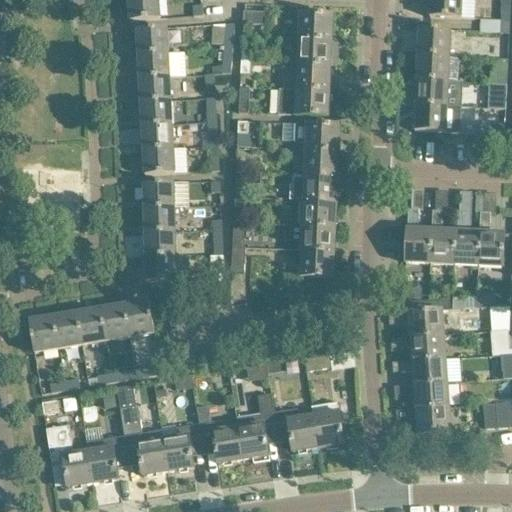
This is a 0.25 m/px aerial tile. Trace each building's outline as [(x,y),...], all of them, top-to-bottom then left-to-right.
[(159,0),(137,0),(129,1),(131,24),(161,22),(159,0)] [(461,0),(430,0),(430,20),(461,21),(461,0)] [(203,18),(203,7),(194,8),(194,19),(203,18)] [(502,10),(501,23),(510,23),(511,11),(502,10)] [(270,15),(244,14),(243,26),(269,28),(270,15)] [(301,16),(299,43),(332,45),(332,43),(334,18),(301,16)] [(510,23),(501,23),(500,36),(509,36),(510,23)] [(226,27),(225,52),(233,53),(235,27),(226,27)] [(137,32),(139,59),(169,57),(168,30),(137,32)] [(420,31),(419,56),(450,58),(451,33),(420,31)] [(299,43),(298,68),(331,70),(331,68),(338,69),(338,54),(337,53),(337,45),(339,45),(339,44),(332,43),(332,45),(299,43)] [(233,53),(225,52),(223,76),(231,76),(233,53)] [(242,53),(241,66),(251,66),(252,53),(242,53)] [(419,56),(418,82),(449,84),(450,58),(419,56)] [(139,59),(140,83),(170,81),(169,57),(139,59)] [(251,66),(241,66),(241,76),(251,77),(251,66)] [(298,68),(297,93),(330,95),(331,70),(298,68)] [(499,74),(498,86),(507,86),(508,74),(499,74)] [(215,87),(214,77),(206,77),(206,88),(215,87)] [(140,83),(141,107),(172,104),(170,81),(140,83)] [(418,82),(416,107),(448,109),(449,84),(418,82)] [(240,90),(239,116),(249,116),(250,90),(240,90)] [(297,93),(280,92),(279,117),(329,119),(330,95),(297,93)] [(488,97),(487,111),(506,112),(506,100),(507,98),(488,97)] [(141,107),(143,129),(173,127),(172,104),(141,107)] [(448,109),(416,107),(415,134),(460,136),(461,110),(448,109)] [(208,115),(208,126),(217,125),(217,114),(208,115)] [(239,124),(237,150),(250,151),(251,136),(255,136),(259,133),(259,125),(239,124)] [(217,125),(208,126),(209,136),(218,136),(217,125)] [(496,138),(505,138),(505,126),(496,125),(496,138)] [(143,129),(144,153),(174,151),(173,127),(143,129)] [(293,153),(306,154),(339,155),(341,128),(308,127),(293,127),(293,153)] [(174,151),(144,153),(145,178),(176,176),(174,151)] [(306,154),(305,178),(305,180),(338,182),(339,155),(306,154)] [(210,163),(211,174),(220,174),(219,163),(210,163)] [(237,163),(236,177),(246,177),(247,164),(237,163)] [(236,177),(235,201),(245,202),(246,177),(236,177)] [(304,202),(304,204),(337,206),(338,182),(305,180),(305,178),(293,177),(293,184),(290,187),(289,202),(304,202)] [(220,184),(212,185),(212,195),(221,195),(220,184)] [(144,186),(145,211),(175,210),(174,186),(144,186)] [(454,268),(478,269),(480,235),(466,234),(466,229),(471,229),(473,195),(460,194),(459,214),(457,214),(456,234),(454,268)] [(235,201),(234,227),(244,228),(245,202),(235,201)] [(304,204),(303,228),(303,230),(336,232),(337,206),(304,204)] [(145,211),(146,235),(176,235),(175,210),(145,211)] [(406,265),(430,266),(432,233),(418,232),(419,212),(409,212),(406,265)] [(430,266),(454,268),(456,234),(442,233),(443,213),(433,213),(432,233),(430,266)] [(480,235),(478,269),(504,270),(505,236),(490,235),(491,215),(481,215),(480,235)] [(213,223),(214,234),(222,234),(222,223),(213,223)] [(244,228),(234,227),(233,237),(243,237),(244,228)] [(302,253),(302,254),(335,257),(336,232),(303,230),(303,228),(291,227),(290,252),(302,253)] [(214,234),(214,245),(223,244),(222,234),(214,234)] [(146,235),(146,259),(176,259),(176,235),(146,235)] [(245,277),(246,251),(233,250),(232,276),(245,277)] [(335,257),(302,254),(301,279),(334,281),(335,257)] [(223,257),(214,258),(215,283),(224,282),(223,257)] [(176,259),(146,259),(147,284),(177,284),(176,259)] [(405,289),(404,300),(419,301),(420,290),(405,289)] [(464,300),(452,300),(452,312),(465,312),(464,300)] [(410,326),(411,339),(411,343),(445,340),(443,314),(449,314),(448,301),(424,303),(408,304),(409,316),(389,317),(390,327),(410,326)] [(150,303),(125,307),(130,340),(155,336),(150,303)] [(125,307),(101,311),(107,344),(130,340),(125,307)] [(101,311),(78,315),(83,348),(107,344),(101,311)] [(78,315),(54,319),(59,352),(83,348),(78,315)] [(59,352),(54,319),(29,323),(35,356),(59,352)] [(509,345),(509,335),(494,336),(494,345),(509,345)] [(412,350),(413,364),(413,365),(447,363),(445,340),(411,343),(411,339),(391,341),(392,351),(412,350)] [(330,358),(311,361),(303,362),(305,375),(332,371),(330,358)] [(511,383),(511,358),(491,360),(491,361),(492,361),(492,360),(503,359),(505,383),(494,384),(494,383),(493,383),(493,384),(511,383)] [(413,374),(414,387),(414,390),(448,387),(447,363),(413,365),(413,364),(393,365),(394,375),(413,374)] [(146,371),(147,380),(162,377),(161,369),(146,371)] [(125,376),(112,378),(114,386),(127,384),(125,376)] [(114,386),(112,378),(97,380),(98,389),(114,386)] [(78,383),(65,385),(66,394),(79,392),(78,383)] [(66,394),(65,385),(49,387),(51,396),(66,394)] [(415,398),(416,412),(416,413),(450,411),(448,387),(414,390),(414,387),(394,389),(395,399),(415,398)] [(271,397),(271,399),(273,411),(283,410),(281,396),(271,397)] [(252,419),(237,421),(238,430),(243,463),(254,461),(255,466),(270,463),(270,459),(268,450),(266,438),(278,436),(276,426),(274,415),(273,411),(271,399),(259,401),(261,417),(252,419)] [(43,406),(45,417),(60,415),(58,404),(43,406)] [(511,404),(497,406),(498,431),(511,430),(511,404)] [(311,410),(313,419),(318,451),(344,447),(340,423),(338,407),(338,405),(311,410)] [(346,406),(338,407),(340,423),(349,422),(346,406)] [(498,431),(497,406),(484,407),(485,432),(498,431)] [(124,439),(123,439),(125,450),(138,448),(143,479),(168,475),(162,442),(149,444),(147,435),(142,436),(139,409),(121,411),(124,439)] [(416,413),(416,412),(396,413),(397,423),(417,422),(418,437),(452,434),(450,411),(416,413)] [(297,412),(274,415),(276,426),(288,424),(293,455),(318,451),(313,419),(299,421),(297,412)] [(222,423),(199,427),(202,448),(215,446),(218,467),(243,463),(238,430),(224,433),(222,423)] [(202,448),(199,427),(177,431),(178,440),(162,442),(168,475),(194,471),(191,450),(202,448)] [(92,487),(87,454),(74,456),(69,429),(47,432),(53,470),(64,468),(68,491),(92,487)] [(101,442),(86,445),(87,454),(92,487),(119,483),(118,474),(114,451),(125,450),(123,439),(101,442)]
